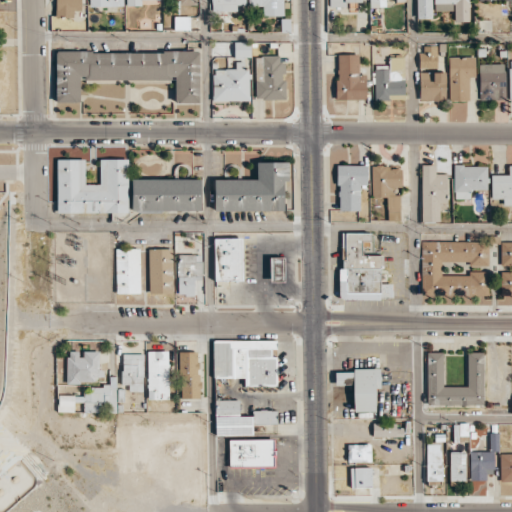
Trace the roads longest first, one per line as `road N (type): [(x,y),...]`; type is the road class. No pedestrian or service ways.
road 1 (tertiary): [(310,0),(317,511)]
road 2 (tertiary): [(0,134),(314,133)]
road 3 (residential): [(37,230),(33,0)]
road 4 (residential): [(314,133),(511,135)]
road 5 (tertiary): [(511,324),(315,322)]
road 6 (residential): [(209,322),(28,321)]
